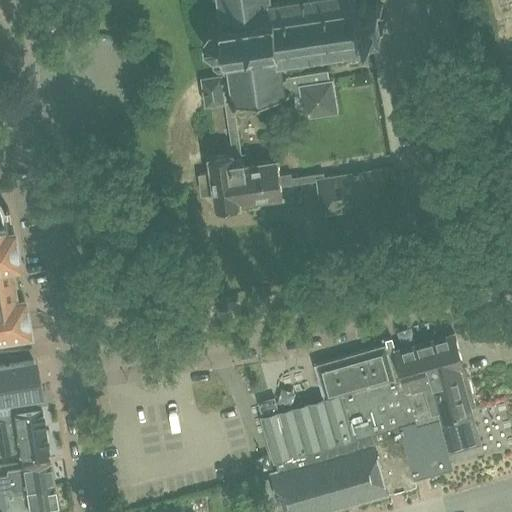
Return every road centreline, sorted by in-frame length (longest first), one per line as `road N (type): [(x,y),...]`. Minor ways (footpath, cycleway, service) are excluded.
road 1 (residential): [(511,326),(494,304),(472,301),(73,367)]
road 2 (residential): [(73,367),(36,134)]
road 3 (residential): [(97,511),(73,367)]
road 4 (residential): [(36,134),(33,0)]
